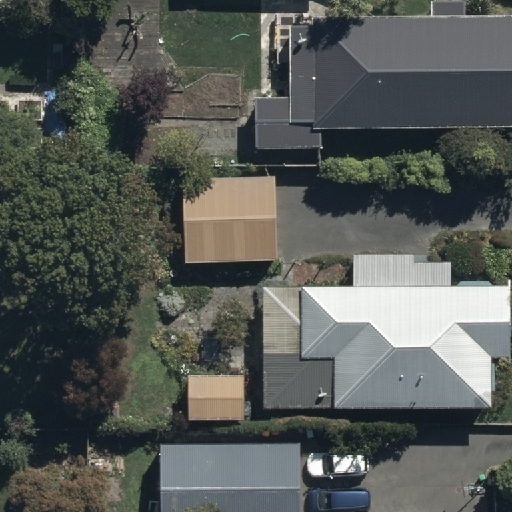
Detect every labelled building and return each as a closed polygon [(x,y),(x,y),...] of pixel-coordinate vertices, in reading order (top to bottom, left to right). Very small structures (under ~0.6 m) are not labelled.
[(511,4),(257,1),(256,142),(323,143),(323,122),(511,124),(511,4)] [(184,171),(184,257),(278,257),(278,170),(184,171)] [(263,281),(263,400),(493,400),(493,351),(510,351),(510,272),(452,272),(452,254),(415,254),(414,244),(351,245),(351,281),(263,281)] [(245,371),(198,371),(198,415),(245,414),(245,371)] [(159,436),(159,511),(300,511),(300,435),(159,436)]
